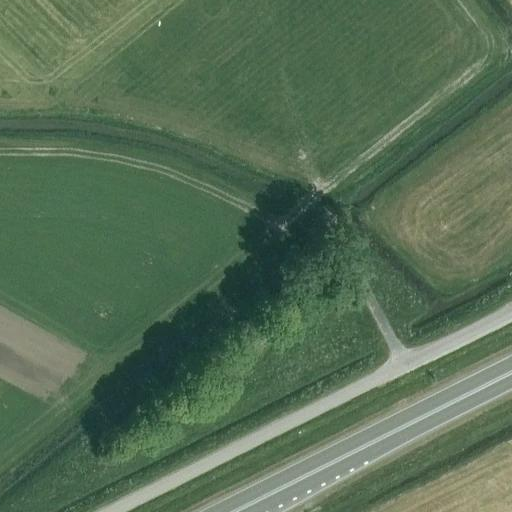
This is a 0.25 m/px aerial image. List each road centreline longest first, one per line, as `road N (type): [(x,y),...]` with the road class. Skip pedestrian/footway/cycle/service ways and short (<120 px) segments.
road 1 (unclassified): [(113,511),(511,312)]
road 2 (trunk): [(239,511),(511,373)]
